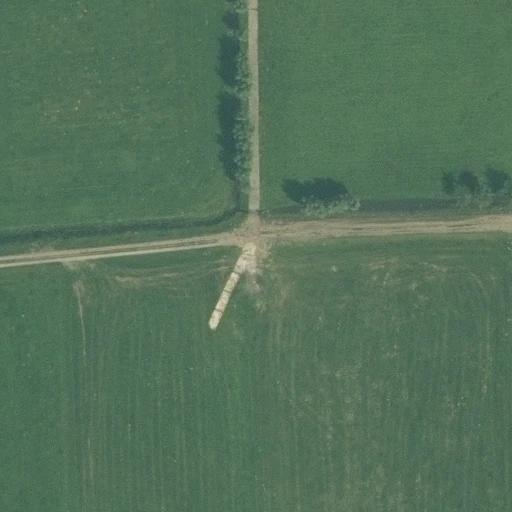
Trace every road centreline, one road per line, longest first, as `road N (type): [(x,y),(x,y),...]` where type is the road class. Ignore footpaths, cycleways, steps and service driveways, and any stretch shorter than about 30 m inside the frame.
road 1 (track): [(251,0),(253,239),(0,263)]
road 2 (track): [(253,239),(511,225)]
